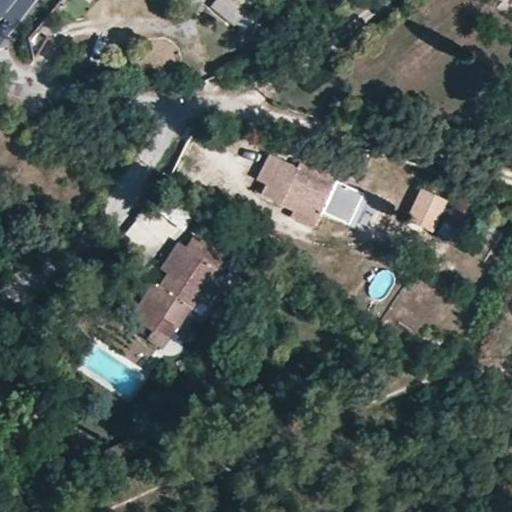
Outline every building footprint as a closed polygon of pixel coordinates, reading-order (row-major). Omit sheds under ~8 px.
[(225,28),(249,0),(207,0),(202,6),(225,28)] [(255,192),(268,198),(284,162),(271,156),(255,192)] [(284,162),(268,198),(264,208),(288,219),(295,204),(322,216),(336,185),(284,162)] [(447,204),(421,192),(406,223),(432,235),(447,204)] [(295,204),(288,219),(315,231),(322,216),(295,204)] [(197,236),(188,249),(171,274),(164,283),(157,277),(135,309),(156,324),(149,333),(165,344),(192,306),(194,308),(229,258),(197,236)] [(171,274),(188,249),(178,242),(161,267),(171,274)] [(158,456),(153,444),(109,458),(114,470),(158,456)]
